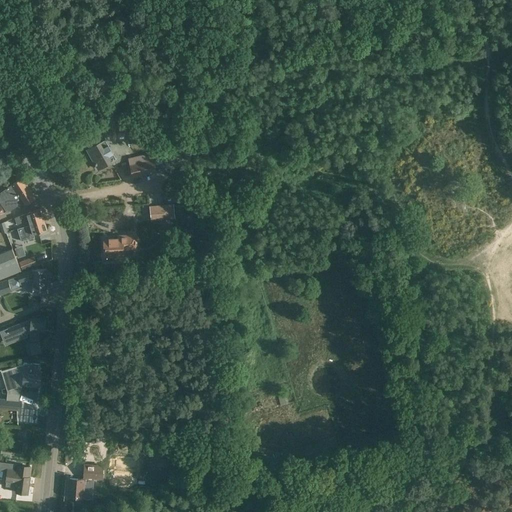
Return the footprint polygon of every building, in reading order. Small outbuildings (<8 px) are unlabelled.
[(178,116),(186,113),(183,105),(175,108),(178,116)] [(99,169),(111,162),(116,159),(105,140),(88,149),(99,169)] [(165,160),(176,160),(177,142),(166,142),(165,160)] [(153,159),(130,164),(133,177),(156,172),(153,159)] [(1,205),(0,205),(0,214),(12,210),(18,206),(19,207),(25,205),(35,198),(22,178),(21,178),(14,183),(7,188),(12,196),(0,203),(1,205)] [(208,209),(208,197),(195,198),(196,210),(208,209)] [(163,206),(150,207),(152,220),(165,219),(163,206)] [(28,223),(44,218),(41,209),(26,213),(15,218),(17,224),(22,223),(23,225),(28,223)] [(48,230),(44,218),(28,223),(23,225),(24,227),(17,229),(19,235),(25,233),(28,239),(35,237),(34,234),(48,230)] [(204,221),(204,233),(205,233),(205,240),(213,240),(213,233),(214,233),(214,221),(204,221)] [(114,257),(121,257),(123,257),(122,249),(125,249),(124,246),(135,245),(135,238),(126,238),(126,236),(118,236),(118,239),(104,239),(105,255),(114,255),(114,257)] [(0,253),(0,278),(21,270),(12,249),(0,253)] [(33,256),(19,262),(22,270),(36,264),(33,256)] [(46,269),(36,269),(31,270),(17,274),(19,283),(32,278),(33,294),(48,293),(48,283),(47,283),(46,269)] [(0,294),(12,291),(8,280),(0,282),(0,294)] [(31,319),(8,328),(10,334),(25,329),(26,333),(31,333),(30,340),(38,340),(39,331),(45,331),(46,320),(41,320),(41,318),(40,318),(40,319),(31,319)] [(9,369),(5,370),(12,391),(11,399),(7,399),(6,403),(5,408),(8,408),(18,409),(18,403),(20,395),(20,392),(23,384),(39,386),(41,373),(39,373),(40,364),(32,364),(31,371),(26,371),(23,364),(9,369)] [(16,492),(28,493),(30,477),(29,477),(30,466),(18,464),(17,470),(8,469),(5,486),(16,487),(16,492)] [(103,466),(85,465),(84,479),(70,478),(69,497),(91,498),(92,480),(92,478),(103,479),(103,466)] [(175,483),(173,495),(183,496),(184,484),(175,483)]
